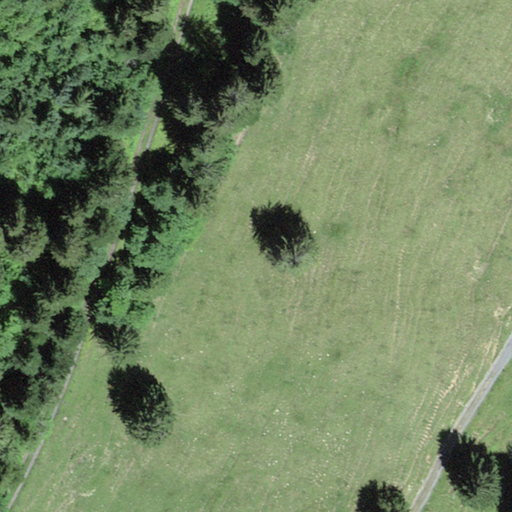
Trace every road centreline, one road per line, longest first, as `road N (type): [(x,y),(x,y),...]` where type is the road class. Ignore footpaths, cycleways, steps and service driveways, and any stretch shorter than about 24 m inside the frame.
road 1 (track): [(2,511),(124,210),(190,0)]
road 2 (track): [(415,511),(511,345)]
